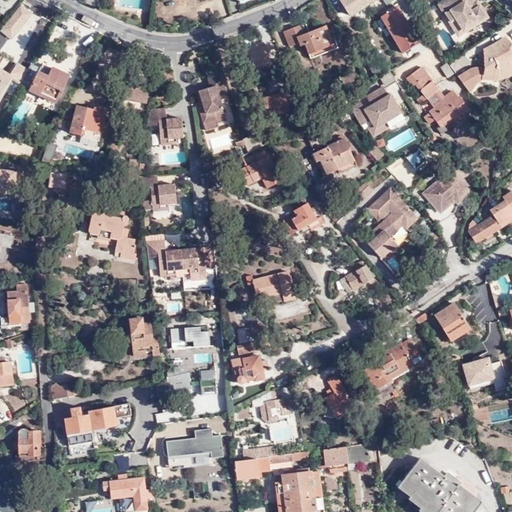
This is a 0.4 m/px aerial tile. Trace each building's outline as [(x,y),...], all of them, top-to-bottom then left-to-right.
[(410,24),(408,25),(398,8),(395,9),(392,3),(396,1),(395,0),(339,0),(338,1),(343,10),(346,9),(349,15),(375,0),(383,0),(390,12),(381,17),(403,54),(420,45),(410,28),(412,27),(410,24)] [(475,20),(476,22),(485,17),(478,6),(470,11),(464,1),(453,7),(458,15),(450,19),(458,33),(466,27),(465,26),(475,20)] [(21,3),(0,29),(0,30),(11,39),(32,13),(21,3)] [(302,35),(301,30),(300,27),(283,33),(289,48),(298,45),(299,48),(305,46),(310,60),(325,55),(324,50),(333,46),(326,27),(309,33),(302,35)] [(263,40),(245,45),(251,64),(268,59),(263,40)] [(485,52),(481,80),(483,80),(489,81),(495,80),(501,79),(506,78),(508,77),(511,75),(511,47),(507,43),(505,42),(503,41),(501,41),(485,52)] [(0,96),(11,79),(19,84),(27,70),(16,62),(11,72),(0,65),(0,55),(1,52),(0,51),(0,96)] [(45,62),(41,71),(48,74),(52,65),(45,62)] [(44,89),(59,95),(70,73),(52,65),(48,74),(41,71),(39,70),(30,89),(41,94),(44,89)] [(456,118),(467,110),(459,98),(458,99),(453,92),(444,99),(440,101),(434,94),(438,90),(422,67),(408,78),(414,86),(416,85),(423,95),(417,100),(420,104),(425,100),(433,111),(430,113),(439,126),(439,127),(455,116),(456,118)] [(384,90),(394,84),(388,74),(379,80),(384,90)] [(144,83),(125,79),(121,94),(140,99),(144,83)] [(217,85),(194,90),(198,107),(197,107),(200,124),(216,120),(215,118),(223,116),(217,85)] [(281,94),(263,99),(268,116),(279,113),(279,115),(291,112),(286,95),(289,94),(289,92),(287,92),(286,88),(280,89),(281,94)] [(360,129),(370,123),(373,128),(375,130),(400,116),(389,98),(387,99),(381,90),(366,99),(371,108),(364,113),(359,105),(349,110),(360,129)] [(440,101),(444,99),(438,90),(434,94),(440,101)] [(94,112),(77,108),(70,135),(81,138),(83,131),(100,135),(106,112),(95,110),(94,112)] [(164,109),(151,109),(147,125),(157,124),(159,144),(166,144),(166,139),(181,138),(180,117),(165,118),(164,109)] [(378,135),(403,121),(400,116),(375,130),(378,135)] [(429,116),(423,121),(427,127),(434,123),(429,116)] [(324,140),(318,127),(305,133),(311,147),(324,140)] [(375,130),(373,128),(367,131),(372,139),(378,135),(375,130)] [(242,140),(246,154),(260,146),(256,134),(242,140)] [(344,140),(313,154),(324,176),(338,170),(337,169),(354,161),(344,140)] [(47,146),(43,159),(51,161),(55,149),(47,146)] [(374,149),(369,153),(378,162),(382,158),(374,149)] [(421,149),(407,155),(413,168),(427,162),(421,149)] [(254,156),(257,163),(239,171),(246,186),(262,178),(266,188),(280,181),(276,171),(273,172),(263,152),(254,156)] [(376,164),(378,162),(369,153),(367,155),(376,164)] [(472,187),(448,162),(431,179),(433,181),(421,193),(443,215),(472,187)] [(439,168),(434,164),(428,172),(433,175),(439,168)] [(83,167),(74,166),(73,181),(82,182),(83,167)] [(135,181),(140,181),(139,176),(139,169),(128,168),(127,180),(129,180),(129,182),(135,183),(135,181)] [(67,176),(50,174),(49,188),(66,190),(67,176)] [(155,175),(139,176),(140,181),(141,191),(149,191),(150,211),(167,210),(166,203),(174,203),(172,183),(156,185),(155,175)] [(489,210),(493,216),(475,227),(477,230),(470,234),(476,243),(511,219),(511,190),(502,197),(504,200),(489,210)] [(307,226),(309,229),(311,227),(312,231),(325,224),(321,216),(318,218),(313,209),(316,207),(308,194),(298,199),(301,207),(294,210),(298,217),(292,221),(290,217),(284,220),(286,224),(284,225),(290,235),(301,229),(307,226)] [(390,237),(403,226),(415,216),(405,204),(404,204),(399,197),(388,206),(382,198),(372,206),(383,220),(395,210),(396,212),(387,219),(391,224),(384,230),(385,231),(368,244),(381,258),(397,245),(390,237)] [(181,217),(191,217),(191,199),(181,199),(181,217)] [(98,242),(97,249),(110,252),(111,244),(118,246),(116,257),(121,259),(120,264),(135,267),(136,261),(134,261),(136,253),(134,253),(136,246),(127,244),(129,236),(123,235),(124,229),(128,230),(129,228),(129,225),(129,224),(127,223),(126,223),(126,220),(118,218),(117,221),(96,217),(93,219),(89,237),(91,240),(98,242)] [(390,237),(397,245),(403,240),(400,236),(407,230),(403,226),(390,237)] [(146,235),(146,241),(148,257),(158,256),(160,276),(205,270),(202,247),(165,251),(163,233),(146,235)] [(471,255),(475,262),(483,256),(479,250),(471,255)] [(475,262),(471,255),(466,258),(470,265),(475,262)] [(353,265),(356,271),(345,276),(352,289),(372,279),(365,266),(363,266),(361,261),(353,265)] [(281,294),(283,301),(295,299),(292,288),(293,288),(291,277),(289,277),(288,272),(252,280),(251,276),(246,277),(248,285),(253,285),(257,300),(281,294)] [(28,289),(14,290),(14,296),(7,296),(8,306),(6,306),(5,308),(5,315),(7,317),(9,318),(9,330),(17,329),(17,327),(29,326),(28,300),(31,300),(31,293),(28,293),(28,289)] [(486,311),(497,309),(493,298),(483,300),(486,311)] [(441,308),(433,313),(450,341),(469,329),(453,304),(442,311),(441,308)] [(418,320),(422,327),(426,324),(425,323),(430,319),(425,312),(417,318),(417,319),(418,320)] [(187,325),(186,318),(169,320),(170,327),(187,325)] [(131,326),(131,336),(133,361),(145,360),(145,357),(152,356),(151,343),(156,343),(156,337),(157,337),(156,327),(153,328),(153,333),(150,333),(151,337),(144,338),(144,335),(146,334),(145,324),(131,326)] [(237,329),(238,342),(253,341),(252,327),(237,329)] [(255,342),(235,348),(236,351),(238,357),(269,349),(265,335),(254,337),(255,342)] [(412,360),(420,355),(417,350),(410,338),(402,343),(401,342),(376,357),(390,379),(415,365),(412,360)] [(10,353),(9,343),(2,345),(2,353),(10,353)] [(205,373),(201,374),(204,391),(224,387),(225,386),(217,349),(215,350),(214,344),(203,346),(203,351),(195,353),(196,359),(197,359),(202,358),(205,373)] [(423,347),(417,350),(420,355),(412,360),(415,365),(416,366),(429,358),(423,347)] [(262,371),(263,370),(261,361),(259,362),(257,356),(242,361),(241,360),(231,363),(234,372),(236,372),(238,382),(238,383),(240,384),(241,384),(243,384),(244,384),(245,382),(254,379),(255,381),(263,379),(263,377),(263,376),(262,371)] [(392,382),(390,379),(376,357),(369,361),(371,365),(363,370),(376,391),(392,382)] [(268,360),(261,361),(263,370),(269,369),(268,360)] [(8,379),(11,378),(11,371),(7,372),(7,366),(1,367),(0,362),(0,389),(9,390),(8,387),(8,379)] [(188,371),(169,374),(168,378),(170,388),(190,384),(188,371)] [(345,404),(354,399),(340,376),(331,381),(336,389),(330,393),(333,397),(328,399),(328,414),(340,418),(349,412),(345,404)] [(57,382),(52,387),(54,398),(73,395),(71,384),(61,386),(57,382)] [(276,402),(274,391),(249,404),(252,411),(265,404),(268,419),(287,416),(286,407),(282,407),(281,401),(276,402)] [(130,409),(132,417),(143,415),(142,406),(130,409)] [(132,417),(130,409),(115,412),(116,419),(132,417)] [(81,413),(64,416),(69,443),(70,452),(95,447),(93,436),(117,431),(114,412),(89,417),(89,415),(81,416),(81,413)] [(21,433),(20,434),(19,441),(19,443),(16,444),(15,446),(14,448),(14,449),(15,451),(16,452),(19,452),(18,458),(15,458),(15,464),(19,464),(22,465),(25,466),(28,466),(31,465),(34,464),(37,465),(37,459),(37,450),(40,449),(41,436),(29,435),(28,433),(27,432),(22,432),(21,433)] [(432,447),(429,435),(424,436),(382,448),(378,449),(378,454),(379,461),(432,447)] [(285,459),(291,458),(306,456),(304,446),(284,448),(285,459)] [(304,446),(306,456),(313,456),(313,446),(304,446)] [(177,452),(156,454),(158,473),(174,471),(174,473),(189,472),(188,454),(182,455),(181,449),(177,449),(177,452)] [(348,467),(348,469),(369,467),(368,455),(378,454),(378,449),(347,452),(348,467)] [(244,454),(244,463),(269,460),(276,460),(276,450),(259,451),(259,452),(244,454)] [(348,467),(347,452),(323,454),(324,470),(328,470),(348,467)] [(315,456),(313,456),(306,456),(291,458),(291,465),(316,463),(315,456)] [(291,465),(291,458),(285,459),(276,460),(269,460),(269,467),(291,465)] [(456,486),(418,459),(401,483),(414,493),(413,495),(425,504),(424,507),(431,511),(462,511),(473,498),(457,485),(456,486)] [(269,467),(269,460),(244,463),(234,464),(236,482),(257,480),(257,476),(270,474),(269,467)] [(308,477),(308,474),(293,476),(283,477),(283,480),(281,480),(281,486),(275,486),(277,511),(321,511),(318,476),(308,477)] [(112,484),(112,481),(108,481),(109,484),(102,485),(103,493),(110,493),(110,500),(123,499),(123,505),(146,503),(146,501),(152,500),(152,491),(145,492),(144,480),(123,482),(123,480),(120,480),(120,483),(112,484)] [(227,495),(226,480),(213,480),(214,496),(227,495)] [(193,486),(196,497),(204,496),(201,484),(193,486)]
